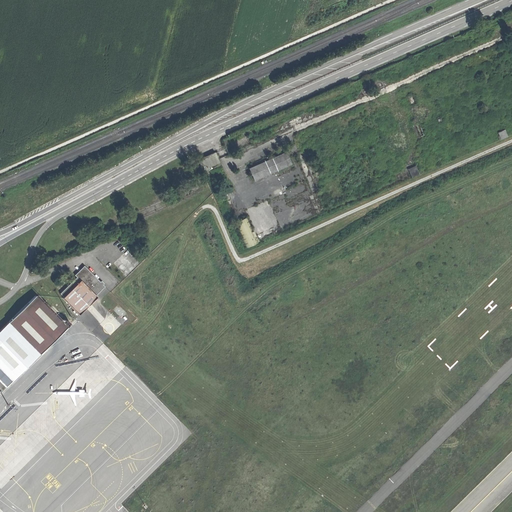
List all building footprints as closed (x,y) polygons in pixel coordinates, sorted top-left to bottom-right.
[(502,139),(509,136),(506,129),(498,132),(502,139)] [(216,152),(199,160),(205,171),(221,162),(216,152)] [(287,152),(249,169),(255,181),(292,165),(287,152)] [(260,242),(247,217),(235,224),(247,248),(260,242)] [(101,282),(85,267),(75,276),(77,278),(60,294),(63,297),(80,316),(89,306),(97,298),(96,297),(105,287),(103,285),(105,284),(102,281),(101,282)] [(0,379),(7,387),(68,327),(36,295),(0,331),(0,379)]
